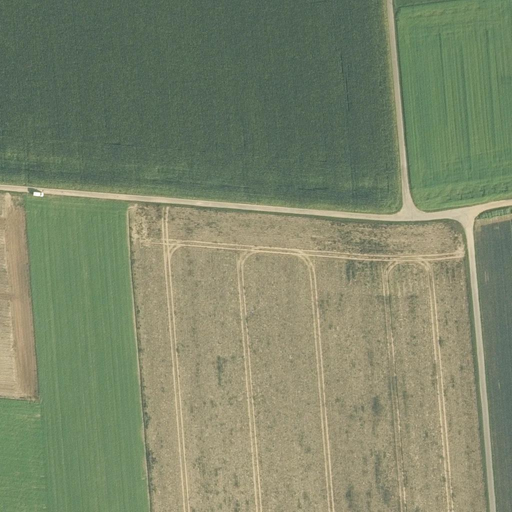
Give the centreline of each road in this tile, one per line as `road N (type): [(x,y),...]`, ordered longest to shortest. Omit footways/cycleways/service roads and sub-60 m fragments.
road 1 (track): [(407,219),(0,187)]
road 2 (unclassified): [(511,202),(407,219),(388,0)]
road 3 (track): [(467,208),(492,511)]
